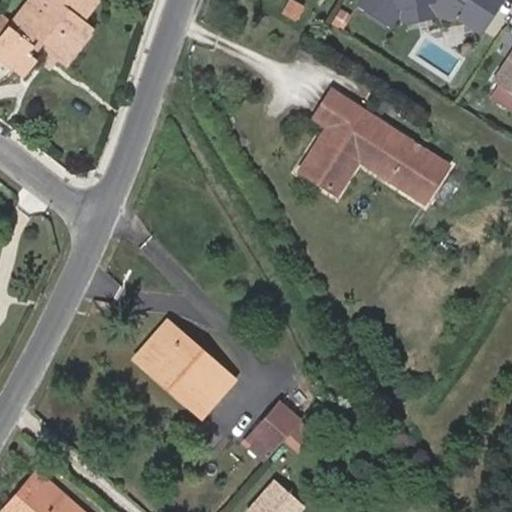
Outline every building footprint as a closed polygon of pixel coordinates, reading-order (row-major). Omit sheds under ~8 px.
[(38,35),(48,43),(68,58),(90,30),(81,22),(96,3),(92,0),(30,0),(0,38),(0,56),(23,75),(34,61),(30,57),(37,48),(31,43),(38,35)] [(366,0),(365,3),(392,21),(404,3),(407,5),(427,0),(447,13),(454,9),(481,26),(498,0),(366,0)] [(427,0),(407,5),(410,19),(430,15),(427,0)] [(34,61),(48,43),(38,35),(31,43),(37,48),(30,57),(34,61)] [(511,52),(495,80),(511,91),(511,52)] [(332,90),(315,116),(329,126),(300,170),(334,192),(357,158),(422,201),(445,165),(332,90)] [(204,410),(233,378),(168,322),(140,354),(204,410)] [(204,410),(140,354),(135,359),(199,416),(204,410)] [(257,427),(277,444),(302,414),(281,397),(257,427)] [(277,444),(257,427),(249,437),(269,454),(277,444)] [(85,511),(39,470),(0,511),(85,511)] [(306,511),(307,511),(280,485),(253,511),(306,511)]
